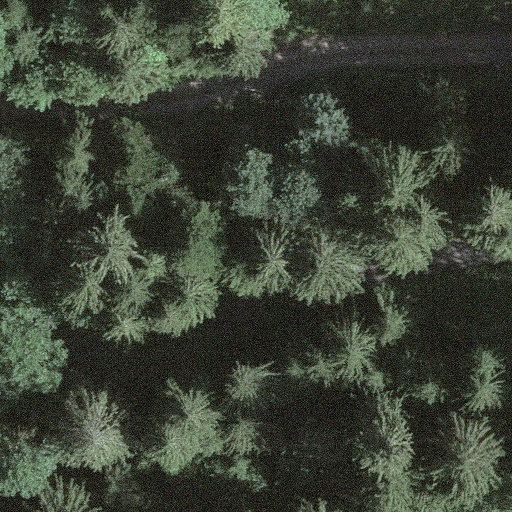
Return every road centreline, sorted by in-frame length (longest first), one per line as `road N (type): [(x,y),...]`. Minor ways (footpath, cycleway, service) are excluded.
road 1 (track): [(0,367),(511,259)]
road 2 (track): [(511,59),(411,57),(302,73),(194,102),(0,117)]
